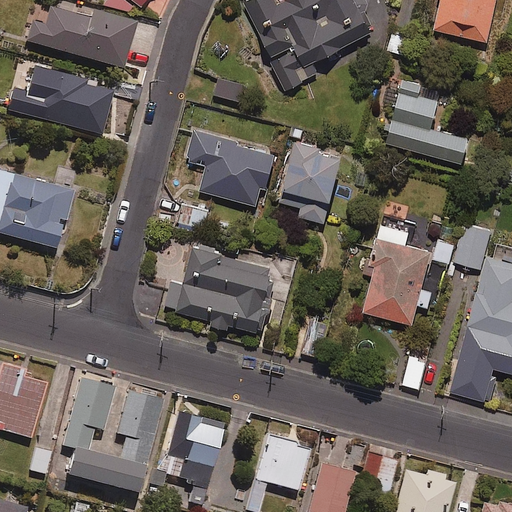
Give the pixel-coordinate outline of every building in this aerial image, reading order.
[(110,0),(109,3),(126,15),(136,1),(143,6),(147,0),(110,0)] [(285,0),(276,5),(274,0),(247,0),(242,3),(285,90),(318,74),(312,62),(373,33),(362,9),(368,7),(364,0),(285,0)] [(485,42),(494,0),(438,0),(431,30),(485,42)] [(32,20),(26,39),(123,67),(137,20),(93,7),(91,16),(50,4),(45,24),(32,20)] [(412,31),(394,26),(387,51),(405,56),(412,31)] [(86,80),(45,69),(32,116),(102,136),(114,92),(86,84),(86,80)] [(420,85),(401,80),(384,144),(459,164),(466,139),(429,129),(437,101),(416,96),(420,85)] [(142,87),(119,82),(115,95),(139,101),(142,87)] [(237,141),(193,128),(184,159),(206,165),(199,191),(259,207),(273,156),(236,146),(237,141)] [(296,133),(281,181),(330,197),(345,149),(296,133)] [(71,190),(10,173),(0,210),(0,230),(56,246),(71,190)] [(207,210),(183,205),(179,226),(203,231),(207,210)] [(484,230),(455,222),(445,257),(474,265),(484,230)] [(439,260),(446,240),(431,235),(425,255),(439,260)] [(221,258),(222,255),(191,247),(183,282),(172,279),(164,309),(269,335),(277,304),(267,301),(275,271),(221,258)] [(511,264),(486,257),(458,359),(511,374),(511,264)] [(327,325),(308,322),(301,354),(320,358),(327,325)] [(418,389),(426,359),(409,355),(402,385),(418,389)] [(24,371),(3,365),(0,376),(0,429),(31,439),(47,384),(23,377),(24,371)] [(116,387),(80,378),(63,445),(76,449),(69,476),(140,494),(163,401),(127,392),(116,434),(126,437),(120,460),(89,452),(95,428),(104,431),(116,387)] [(226,426),(179,411),(160,471),(180,477),(174,497),(201,505),(226,426)] [(299,493),(312,449),(269,435),(245,511),(247,511),(258,511),(268,483),(299,493)] [(51,452),(35,448),(30,470),(46,474),(51,452)] [(396,462),(366,453),(359,478),(374,482),(371,494),(385,498),(396,462)] [(345,511),(356,472),(322,463),(308,511),(345,511)] [(440,482),(442,475),(425,470),(423,476),(403,470),(392,511),(444,511),(452,485),(440,482)] [(123,499),(120,511),(140,511),(142,504),(123,499)] [(0,511),(25,511),(26,509),(0,502),(0,511)] [(497,507),(483,503),(480,511),(511,511),(511,508),(498,504),(497,507)]
